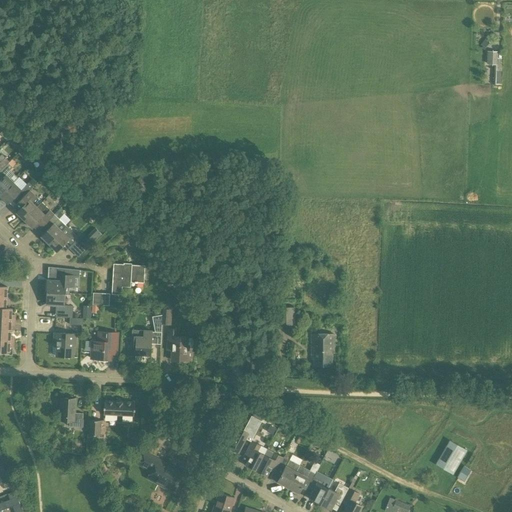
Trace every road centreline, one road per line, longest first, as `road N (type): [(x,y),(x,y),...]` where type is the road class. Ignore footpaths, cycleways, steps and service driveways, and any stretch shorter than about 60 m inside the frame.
road 1 (track): [(0,107),(169,283),(260,407),(468,511)]
road 2 (track): [(242,382),(511,398)]
road 3 (residential): [(29,374),(163,383),(162,438),(216,470)]
road 4 (residential): [(0,229),(36,265),(29,374)]
